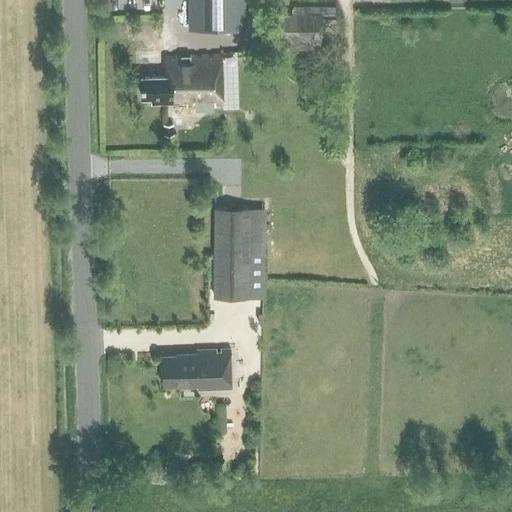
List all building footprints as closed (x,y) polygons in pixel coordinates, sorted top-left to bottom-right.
[(244,0),(191,0),(191,28),(244,28),(244,0)] [(308,7),(290,7),(290,14),(281,14),(281,40),(319,40),(320,14),(308,14),(308,7)] [(179,108),(221,107),(220,57),(165,58),(166,75),(140,75),(141,98),(152,98),(152,103),(179,103),(179,108)] [(248,299),(248,209),(213,208),(213,299),(248,299)] [(162,356),(162,384),(197,383),(197,390),(231,389),(230,349),(221,349),(221,353),(217,353),(217,350),(196,350),(196,355),(162,356)]
